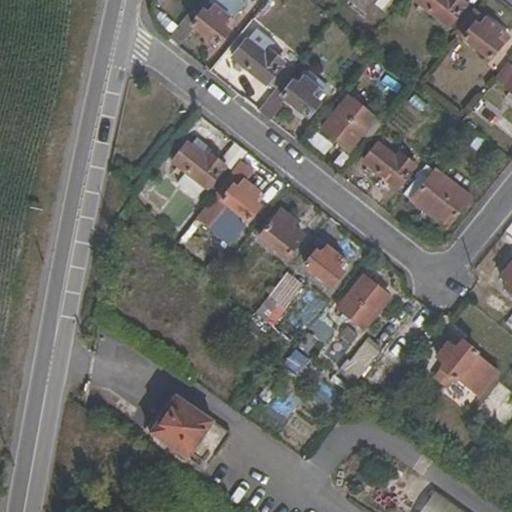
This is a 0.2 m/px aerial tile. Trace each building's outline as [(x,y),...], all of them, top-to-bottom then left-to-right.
[(236,25),(232,21),(245,4),(240,0),(218,0),(207,15),(203,10),(193,24),(219,46),(236,25)] [(354,0),(369,12),(379,0),(354,0)] [(415,0),(416,0),(450,26),(468,4),(474,10),(481,0),(466,0),(465,2),(462,0),(415,0)] [(468,4),(450,26),(456,32),(474,10),(468,4)] [(491,59),(509,37),(474,10),(456,32),(491,59)] [(268,82),(276,88),(288,74),(281,67),(284,64),(270,51),(273,47),(262,38),(255,46),(247,41),(234,57),(267,84),(268,82)] [(496,81),(511,93),(511,65),(510,64),(496,81)] [(282,97),(308,117),(325,95),(306,79),(300,86),(295,82),(282,97)] [(350,150),(360,137),(375,118),(348,98),(324,129),(350,150)] [(478,111),(497,125),(504,116),(486,102),(478,111)] [(368,142),(382,125),(375,118),(360,137),(368,142)] [(261,195),(246,182),(253,171),(241,162),(233,173),(210,154),(212,151),(197,139),(191,146),(186,145),(173,161),(184,171),(176,180),(199,198),(210,187),(216,193),(215,195),(247,222),(259,206),(256,203),(261,195)] [(365,163),(398,187),(415,166),(401,154),(398,159),(379,145),(365,163)] [(413,200),(447,226),(471,199),(436,172),(413,200)] [(261,237),(288,258),(304,237),(291,226),(294,222),(281,211),(261,237)] [(305,266),(331,287),(349,265),(327,248),(322,255),(317,251),(305,266)] [(506,288),(511,292),(511,265),(503,277),(509,282),(506,288)] [(279,307),(285,310),(304,286),(288,273),(257,312),(267,321),(279,307)] [(364,278),(339,308),(365,329),(390,298),(364,278)] [(340,336),(352,344),(359,336),(349,326),(340,336)] [(456,381),(470,390),(490,365),(454,337),(438,357),(445,363),(435,377),(449,389),(456,381)] [(342,372),(356,383),(383,350),(368,339),(342,372)] [(150,432),(187,460),(215,422),(177,395),(150,432)] [(465,511),(430,494),(420,511),(465,511)]
